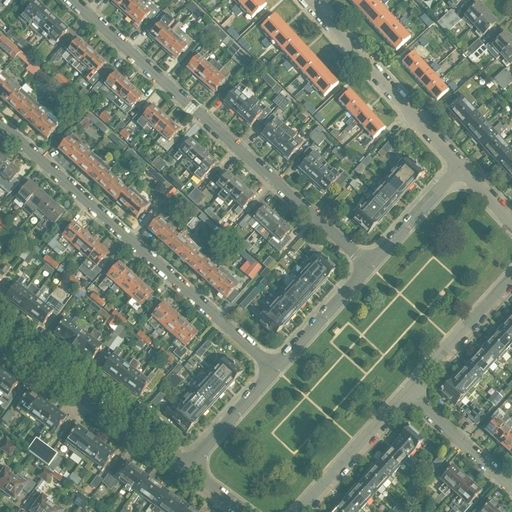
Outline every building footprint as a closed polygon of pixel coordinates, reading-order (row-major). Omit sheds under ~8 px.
[(114,0),(111,4),(110,5),(115,9),(115,8),(117,10),(125,0),(114,0)] [(125,0),(117,10),(121,14),(122,14),(124,16),(137,0),(125,0)] [(145,0),(137,0),(124,16),(126,17),(126,18),(130,22),(131,21),(148,2),(147,1),(145,0)] [(260,0),(249,0),(242,7),(252,18),(266,6),(260,0)] [(374,0),(360,0),(354,6),(365,18),(379,5),(374,0)] [(448,0),(451,2),(447,5),(452,10),(463,0),(448,0)] [(24,13),(18,19),(25,26),(28,23),(31,25),(45,9),(43,7),(44,6),(39,2),(38,3),(37,2),(26,15),(24,13)] [(148,2),(131,21),(134,24),(133,25),(137,29),(138,28),(143,22),(147,18),(150,20),(151,21),(159,12),(148,2)] [(192,14),(197,9),(191,3),(186,8),(192,14)] [(375,29),(389,16),(379,5),(365,18),(375,29)] [(460,22),(458,24),(462,28),(465,25),(467,26),(471,30),(474,27),(487,15),(479,5),(462,20),(460,22)] [(31,25),(29,27),(37,34),(41,29),(53,16),(53,15),(49,10),(48,11),(45,9),(31,25)] [(197,9),(192,14),(192,15),(199,22),(205,16),(197,9)] [(451,12),(437,25),(441,30),(455,17),(451,12)] [(148,37),(148,38),(152,42),(153,41),(155,43),(173,22),(163,13),(153,24),(157,27),(157,28),(148,37)] [(421,19),(429,28),(433,24),(425,15),(421,19)] [(487,15),(474,27),(478,32),(475,35),(479,40),(496,24),(487,15)] [(37,34),(36,35),(39,38),(41,37),(44,40),(45,38),(46,39),(61,23),(58,21),(59,20),(55,16),(54,17),(53,16),(41,29),(37,34)] [(272,40),(285,28),(275,16),(262,29),(272,40)] [(389,16),(375,29),(386,40),(399,28),(389,16)] [(455,17),(441,30),(446,35),(458,24),(460,22),(455,17)] [(155,43),(154,44),(158,48),(159,47),(162,49),(179,30),(183,26),(179,23),(171,32),(167,30),(174,23),(173,22),(155,43)] [(61,23),(46,39),(50,42),(49,43),(53,47),(57,43),(61,39),(69,30),(68,29),(69,29),(64,25),(63,25),(61,23)] [(207,35),(214,27),(210,24),(203,31),(207,35)] [(227,37),(217,27),(216,29),(214,27),(207,35),(217,44),(219,46),(221,44),(227,38),(227,37)] [(226,33),(235,42),(240,37),(230,28),(226,33)] [(282,52),(296,39),(285,28),(272,40),(282,52)] [(399,28),(386,40),(396,52),(410,39),(399,28)] [(16,42),(20,37),(12,30),(8,35),(16,42)] [(179,30),(162,49),(164,51),(163,52),(168,56),(168,55),(181,41),(186,36),(182,32),(179,30)] [(487,46),(484,49),(487,52),(496,61),(501,57),(511,46),(511,41),(506,35),(495,44),(492,40),(486,46),(487,46)] [(181,41),(168,55),(171,57),(170,58),(175,62),(176,61),(178,58),(193,42),(189,38),(186,36),(181,41)] [(3,37),(0,39),(0,48),(11,58),(14,61),(17,57),(20,53),(12,46),(3,37)] [(23,49),(28,44),(20,37),(16,42),(23,49)] [(227,38),(223,42),(226,45),(229,49),(233,45),(234,44),(230,41),(227,38)] [(419,42),(424,48),(429,44),(427,42),(423,38),(419,42)] [(55,56),(60,61),(62,59),(68,65),(85,45),(83,43),(84,43),(80,39),(79,39),(67,53),(62,48),(60,50),(55,56)] [(237,44),(247,53),(251,48),(242,39),(237,44)] [(296,39),(282,52),(293,63),(307,51),(296,39)] [(471,57),(483,47),(478,41),(466,52),(470,57),(471,57)] [(30,58),(36,51),(28,44),(23,49),(26,51),(24,53),(30,58)] [(85,45),(68,65),(75,71),(92,51),(90,49),(91,48),(86,44),(85,45)] [(227,52),(233,58),(240,50),(237,47),(234,44),(229,49),(228,51),(227,52)] [(511,46),(501,57),(505,61),(502,64),(507,69),(511,63),(511,46)] [(476,62),(487,52),(484,49),(483,47),(471,57),(470,57),(468,59),(473,64),(476,62)] [(205,49),(185,71),(189,75),(190,74),(192,76),(205,62),(209,57),(206,54),(209,52),(205,49)] [(244,69),(251,61),(248,57),(240,50),(233,58),(232,59),(244,69)] [(92,51),(75,71),(78,74),(81,77),(86,71),(99,57),(100,56),(95,52),(94,53),(92,51)] [(303,75),(317,62),(307,51),(293,63),(303,75)] [(20,53),(17,57),(28,67),(25,70),(28,72),(24,77),(29,81),(34,76),(40,70),(21,53),(20,53)] [(413,54),(402,64),(411,74),(422,64),(413,54)] [(86,71),(81,77),(85,80),(87,82),(89,83),(93,86),(94,85),(101,77),(97,74),(106,63),(102,59),(101,60),(99,57),(86,71)] [(192,76),(191,77),(196,81),(196,80),(199,82),(216,63),(213,60),(208,65),(205,62),(192,76)] [(251,61),(244,69),(249,74),(256,65),(251,61)] [(317,62),(303,75),(314,86),(327,73),(317,62)] [(216,63),(199,82),(201,84),(201,85),(205,89),(206,88),(218,74),(223,69),(220,66),(216,63)] [(422,64),(411,74),(420,83),(430,73),(422,64)] [(218,74),(206,88),(208,91),(207,91),(212,96),(213,95),(230,75),(226,72),(225,67),(223,69),(218,74)] [(40,70),(34,76),(37,79),(39,76),(53,89),(54,89),(57,85),(40,70)] [(498,87),(510,76),(505,71),(493,81),(498,87)] [(0,97),(8,105),(18,95),(17,94),(21,90),(22,89),(3,72),(2,73),(0,75),(0,97)] [(99,82),(92,91),(97,95),(99,92),(102,95),(106,98),(111,92),(110,92),(123,79),(120,77),(121,76),(117,72),(116,73),(106,84),(102,80),(99,82)] [(264,72),(259,77),(265,83),(266,84),(270,79),(264,72)] [(327,73),(314,86),(324,97),(338,85),(327,73)] [(428,92),(439,82),(430,73),(420,83),(428,92)] [(61,86),(66,80),(59,74),(54,79),(61,86)] [(511,78),(510,76),(498,87),(503,91),(511,82),(511,78)] [(112,97),(109,101),(112,104),(129,85),(127,83),(128,82),(123,78),(123,79),(110,92),(111,92),(114,95),(112,97)] [(270,79),(266,84),(271,89),(276,84),(270,79)] [(66,80),(61,86),(67,90),(72,85),(66,80)] [(461,100),(449,111),(452,114),(450,116),(456,122),(471,108),(470,107),(474,103),(469,96),(478,88),(476,86),(471,81),(456,94),(461,100)] [(439,82),(428,92),(437,102),(447,92),(439,82)] [(454,92),(458,88),(453,82),(448,86),(454,92)] [(57,85),(54,89),(58,93),(73,105),(76,102),(62,89),(57,85)] [(129,85),(112,104),(116,107),(119,110),(124,104),(136,91),(137,90),(132,86),(131,87),(129,85)] [(223,104),(222,105),(227,109),(228,108),(230,109),(236,103),(240,98),(242,96),(245,93),(247,91),(240,85),(223,104)] [(303,90),(294,98),(296,101),(306,92),(306,93),(311,89),(308,86),(303,90)] [(84,89),(76,98),(80,102),(81,100),(82,101),(89,94),(84,89)] [(37,112),(41,107),(21,90),(17,94),(18,95),(8,105),(28,122),(37,112)] [(124,104),(119,110),(126,116),(131,110),(143,97),(144,96),(139,92),(138,93),(136,91),(124,104)] [(230,109),(229,110),(233,114),(234,113),(236,115),(252,98),(254,97),(247,91),(245,93),(242,96),(240,98),(236,103),(230,109)] [(280,94),(273,102),(278,107),(285,99),(284,98),(287,95),(283,91),(280,94)] [(348,112),(359,102),(350,92),(339,102),(348,112)] [(285,99),(278,107),(283,112),(291,103),(290,103),(292,100),(288,97),(286,99),(285,99)] [(252,98),(236,115),(238,117),(237,118),(242,122),(243,121),(255,108),(257,106),(259,104),(252,98)] [(345,131),(356,121),(367,111),(359,102),(348,112),(353,117),(346,124),(348,127),(345,130),(345,131)] [(312,116),(316,112),(307,103),(303,107),(312,116)] [(133,120),(132,121),(143,131),(144,130),(148,125),(160,112),(158,110),(159,109),(154,105),(147,114),(142,110),(133,120)] [(255,108),(243,121),(246,124),(245,125),(249,129),(250,128),(254,123),(255,123),(257,124),(259,122),(261,124),(272,112),(267,108),(263,112),(257,106),(255,108)] [(471,108),(456,122),(461,127),(462,126),(466,129),(479,117),(487,110),(483,106),(475,113),(471,108)] [(47,140),(56,129),(60,125),(48,115),(49,113),(41,107),(37,112),(28,122),(47,140)] [(78,123),(87,113),(82,108),(73,119),(78,123)] [(479,117),(466,129),(468,132),(467,134),(472,140),(488,126),(481,119),(489,112),(487,110),(479,117)] [(144,130),(143,131),(150,137),(155,132),(167,118),(164,116),(165,115),(161,111),(160,112),(148,125),(144,130)] [(365,130),(376,120),(367,111),(356,121),(345,131),(348,134),(356,127),(357,127),(360,124),(365,130)] [(99,119),(106,125),(112,119),(105,112),(103,114),(99,119)] [(86,118),(80,125),(85,130),(91,123),(93,124),(106,136),(109,132),(89,114),(85,118),(86,118)] [(324,120),(318,114),(314,118),(320,124),(324,120)] [(260,137),(259,138),(264,142),(264,141),(266,143),(282,126),(279,122),(276,120),(277,119),(273,116),(273,117),(272,116),(263,126),(265,128),(264,130),(266,131),(260,137)] [(155,132),(150,137),(153,140),(158,135),(161,137),(173,124),(174,123),(170,119),(169,120),(167,118),(155,132)] [(376,120),(365,130),(373,140),(385,130),(381,126),(376,120)] [(119,134),(126,126),(121,122),(114,130),(119,134)] [(161,137),(156,143),(167,153),(179,139),(175,135),(180,130),(181,129),(176,125),(176,126),(173,124),(161,137)] [(488,126),(472,140),(477,145),(479,144),(482,147),(496,135),(504,128),(500,124),(492,131),(488,126)] [(266,143),(266,144),(270,148),(271,147),(273,149),(289,132),(286,129),(283,126),(282,126),(266,143)] [(496,135),(482,147),(485,151),(484,152),(489,158),(504,144),(498,137),(506,130),(504,128),(496,135)] [(314,142),(321,134),(320,133),(316,129),(308,138),(313,142),(314,142)] [(127,139),(131,135),(125,130),(121,134),(127,139)] [(330,134),(336,140),(340,136),(334,130),(330,134)] [(289,132),(273,149),(274,150),(276,152),(275,153),(280,157),(281,156),(297,137),(290,131),(289,132)] [(66,144),(59,151),(79,168),(92,153),(73,136),(68,132),(61,139),(66,144)] [(321,134),(314,142),(318,147),(328,136),(323,132),(322,134),(321,134)] [(112,134),(108,138),(123,151),(127,148),(112,134)] [(297,137),(281,156),(283,157),(282,159),(286,163),(287,161),(293,155),(303,143),(297,137)] [(178,153),(173,158),(174,159),(177,162),(182,156),(185,159),(197,145),(195,143),(196,142),(191,138),(191,139),(178,153)] [(106,148),(110,144),(105,139),(101,143),(106,148)] [(382,151),(386,155),(395,145),(391,141),(382,151)] [(188,162),(184,168),(187,170),(203,151),(202,149),(202,148),(198,144),(197,145),(185,159),(188,162)] [(504,144),(489,158),(494,163),(495,162),(499,165),(511,153),(511,152),(511,151),(511,145),(508,149),(504,144)] [(141,147),(137,152),(142,156),(146,151),(141,147)] [(308,159),(297,172),(301,176),(302,175),(304,177),(321,159),(309,148),(303,155),(308,159)] [(339,152),(335,156),(342,162),(347,156),(340,149),(339,152)] [(203,151),(187,170),(190,173),(194,176),(198,171),(210,157),(211,156),(207,152),(206,153),(203,151)] [(511,152),(511,153),(499,165),(502,169),(501,170),(500,170),(505,176),(511,170),(511,151),(511,152)] [(143,169),(146,165),(131,152),(128,156),(143,169)] [(111,170),(92,153),(79,168),(98,185),(108,174),(107,174),(111,170)] [(361,164),(366,168),(373,160),(368,156),(361,164)] [(155,169),(162,161),(158,157),(151,165),(155,169)] [(198,171),(194,176),(197,179),(200,182),(217,164),(218,163),(213,158),(212,159),(210,157),(198,171)] [(0,160),(0,177),(11,166),(2,158),(0,160)] [(304,177),(303,178),(308,182),(309,181),(311,183),(326,166),(327,164),(321,159),(304,177)] [(402,159),(397,165),(400,168),(401,168),(416,182),(424,174),(414,164),(415,164),(410,159),(409,160),(408,159),(405,162),(402,159)] [(162,161),(155,169),(159,173),(167,165),(162,161)] [(359,176),(366,168),(361,164),(354,171),(359,176)] [(0,177),(0,187),(9,195),(19,184),(14,180),(20,174),(11,166),(4,173),(1,177),(0,177)] [(326,166),(311,183),(313,185),(312,186),(317,190),(318,189),(330,175),(325,171),(328,168),(326,166)] [(400,168),(393,177),(408,191),(416,182),(401,168),(400,168)] [(151,169),(147,173),(162,186),(166,182),(151,169)] [(330,175),(318,189),(320,191),(319,192),(324,196),(325,195),(333,185),(338,190),(350,177),(344,172),(340,177),(339,176),(333,171),(330,175)] [(216,177),(206,188),(211,192),(214,195),(218,198),(223,193),(235,179),(232,177),(233,176),(229,172),(228,173),(220,181),(216,177)] [(127,192),(126,191),(108,174),(98,185),(118,203),(127,192)] [(173,186),(178,181),(171,175),(167,180),(173,186)] [(393,177),(385,185),(400,200),(408,191),(393,177)] [(223,193),(218,198),(221,201),(225,204),(241,185),(239,183),(240,182),(236,178),(235,179),(223,193)] [(178,181),(173,186),(180,192),(185,187),(178,181)] [(349,185),(355,191),(359,187),(353,181),(349,185)] [(381,182),(373,190),(377,194),(393,208),(400,200),(385,185),(382,183),(381,182)] [(30,184),(16,200),(24,208),(38,191),(30,184)] [(241,185),(225,204),(227,206),(228,205),(232,201),(236,204),(248,190),(249,189),(244,185),(243,186),(241,185)] [(137,220),(147,209),(150,205),(130,187),(126,191),(127,192),(118,203),(137,220)] [(167,202),(176,192),(172,188),(163,198),(167,202)] [(193,203),(202,194),(201,193),(196,189),(187,198),(193,203)] [(234,212),(234,213),(238,216),(241,212),(255,196),(256,195),(251,191),(250,192),(248,190),(236,204),(239,207),(234,212)] [(34,215),(48,199),(38,191),(24,208),(23,209),(31,217),(33,214),(34,215)] [(202,194),(193,203),(197,207),(206,197),(202,194)] [(338,207),(347,198),(342,194),(334,203),(338,207)] [(369,197),(366,200),(367,200),(369,203),(384,217),(393,208),(377,194),(372,199),(369,197)] [(197,210),(182,197),(179,201),(194,214),(197,210)] [(38,227),(56,206),(48,199),(34,215),(42,222),(38,227)] [(366,200),(358,208),(361,211),(377,225),(384,217),(369,203),(367,200),(366,200)] [(249,215),(239,226),(244,231),(249,226),(251,228),(255,231),(259,226),(260,226),(272,212),(270,210),(271,209),(266,205),(265,206),(256,217),(253,219),(249,215)] [(56,206),(38,227),(42,231),(44,229),(48,233),(55,225),(64,214),(56,206)] [(358,208),(352,214),(354,216),(355,217),(353,220),(368,234),(377,225),(361,211),(358,208)] [(211,219),(215,215),(209,209),(205,213),(211,219)] [(259,226),(255,231),(259,234),(262,237),(279,219),(277,217),(278,216),(273,211),(272,212),(260,226),(259,226)] [(217,228),(201,215),(198,219),(213,232),(217,228)] [(215,215),(211,219),(218,225),(221,221),(215,215)] [(0,218),(0,225),(1,226),(5,229),(8,225),(4,221),(0,218)] [(192,231),(199,223),(194,218),(187,227),(192,231)] [(279,219),(262,237),(265,240),(269,236),(269,235),(273,238),(285,224),(286,223),(281,219),(280,220),(279,219)] [(178,237),(158,220),(149,231),(168,248),(178,237)] [(226,223),(222,229),(225,231),(226,230),(231,234),(237,226),(233,222),(230,226),(226,223)] [(274,239),(269,244),(279,254),(290,242),(286,238),(292,231),(293,230),(288,225),(287,226),(285,224),(273,238),(274,239)] [(59,232),(47,246),(58,255),(60,252),(63,254),(67,250),(69,247),(70,247),(83,232),(84,231),(79,227),(78,228),(75,225),(65,237),(59,232)] [(9,234),(0,227),(0,236),(4,240),(9,234)] [(83,232),(70,247),(72,250),(72,249),(74,250),(75,249),(80,253),(91,240),(93,238),(87,234),(86,235),(83,232)] [(236,245),(221,232),(217,236),(232,249),(236,245)] [(188,265),(191,261),(197,254),(201,250),(182,233),(178,237),(168,248),(188,265)] [(18,242),(11,237),(8,241),(15,246),(18,242)] [(91,240),(80,253),(84,257),(83,259),(86,261),(86,262),(100,247),(96,243),(97,242),(93,238),(91,240)] [(294,248),(298,251),(306,243),(302,239),(294,248)] [(248,252),(249,251),(252,247),(246,242),(242,246),(248,252)] [(31,251),(36,255),(40,249),(35,246),(31,251)] [(86,261),(82,266),(87,270),(84,274),(92,281),(95,277),(100,271),(96,268),(108,255),(104,251),(105,249),(101,246),(100,247),(86,262),(86,261)] [(254,246),(252,247),(249,251),(254,255),(258,250),(254,246)] [(24,262),(32,252),(27,248),(20,258),(24,262)] [(240,249),(237,253),(251,266),(245,275),(252,280),(262,268),(240,249)] [(310,262),(328,279),(336,270),(320,256),(313,250),(306,259),(310,262)] [(32,252),(24,262),(29,265),(36,255),(32,252)] [(207,282),(216,272),(197,254),(191,261),(188,265),(207,282)] [(52,268),(56,263),(47,256),(43,260),(52,268)] [(263,265),(266,268),(273,261),(269,257),(263,265)] [(282,260),(278,264),(284,269),(288,265),(282,260)] [(266,268),(271,273),(278,265),(273,261),(266,268)] [(302,270),(305,273),(321,287),(328,279),(310,262),(307,265),(302,270)] [(0,273),(0,281),(10,270),(9,269),(11,267),(8,265),(6,267),(5,266),(1,273),(0,273)] [(103,284),(99,289),(104,293),(108,288),(111,291),(114,287),(127,272),(129,271),(124,267),(123,268),(120,265),(110,276),(103,284)] [(216,272),(207,282),(227,300),(240,285),(221,268),(217,272),(216,272)] [(265,280),(271,273),(266,268),(260,276),(265,280)] [(295,273),(292,276),(292,277),(293,277),(295,279),(313,296),(321,287),(305,273),(302,270),(297,275),(295,273)] [(114,287),(111,291),(114,294),(118,290),(119,288),(120,288),(124,292),(136,279),(137,278),(132,273),(130,275),(127,272),(114,287)] [(73,277),(69,281),(77,288),(81,284),(79,282),(73,277)] [(292,277),(285,285),(290,290),(305,304),(313,296),(292,277)] [(22,278),(6,299),(10,302),(9,303),(15,308),(28,289),(22,285),(25,281),(22,278)] [(136,279),(124,292),(129,296),(127,298),(131,302),(144,287),(140,283),(141,282),(137,278),(136,279)] [(84,280),(81,284),(86,289),(89,285),(84,280)] [(260,284),(265,289),(269,285),(263,280),(260,284)] [(28,289),(15,308),(21,312),(22,311),(25,313),(40,292),(31,285),(28,289)] [(131,313),(127,317),(130,319),(128,321),(132,325),(140,316),(136,313),(153,295),(149,291),(150,290),(146,286),(144,287),(131,302),(130,303),(128,306),(133,310),(131,313)] [(40,292),(25,313),(29,316),(28,318),(34,321),(48,302),(41,297),(47,289),(44,287),(40,292)] [(298,312),(305,304),(290,290),(285,295),(283,292),(280,296),(298,312)] [(81,301),(84,297),(78,293),(75,297),(81,301)] [(90,298),(98,304),(101,300),(93,294),(90,298)] [(290,321),(298,312),(280,296),(276,299),(279,302),(275,306),(290,321)] [(48,302),(34,321),(39,325),(40,324),(44,327),(52,315),(57,318),(65,307),(51,298),(48,302)] [(245,310),(253,302),(248,298),(241,306),(245,310)] [(93,303),(89,307),(98,314),(101,310),(93,303)] [(154,316),(148,324),(156,331),(159,327),(172,312),(173,311),(169,307),(167,308),(164,305),(154,316)] [(282,329),(290,321),(275,306),(270,311),(267,309),(264,313),(282,329)] [(169,332),(182,318),(176,313),(175,315),(172,312),(159,327),(163,330),(165,328),(169,332)] [(275,338),(282,329),(264,313),(259,318),(262,321),(259,324),(275,338)] [(119,315),(116,319),(124,326),(127,321),(119,315)] [(117,321),(111,316),(106,323),(112,328),(117,321)] [(66,320),(55,334),(56,335),(56,336),(61,340),(61,339),(65,341),(80,320),(77,317),(72,324),(66,320)] [(182,318),(169,332),(174,336),(172,338),(176,342),(189,327),(185,323),(186,322),(182,318)] [(80,320),(65,341),(69,344),(68,345),(67,346),(73,350),(84,334),(90,327),(80,320)] [(503,328),(500,331),(511,342),(511,326),(506,321),(501,326),(503,328)] [(176,342),(172,345),(177,350),(175,353),(178,356),(182,360),(183,359),(188,352),(184,349),(193,340),(197,335),(193,331),(194,330),(190,326),(189,327),(176,342)] [(122,333),(118,337),(122,340),(129,331),(125,328),(122,333)] [(84,334),(73,350),(78,354),(80,352),(82,354),(98,333),(95,331),(90,338),(84,334)] [(495,333),(490,338),(505,352),(511,346),(511,347),(511,342),(500,331),(497,335),(495,333)] [(145,342),(148,338),(140,332),(137,336),(145,342)] [(98,333),(82,354),(86,357),(86,358),(91,362),(92,361),(92,362),(103,347),(97,343),(103,336),(98,333)] [(487,346),(484,349),(504,367),(507,363),(502,359),(506,353),(505,352),(490,338),(485,344),(486,346),(487,346)] [(142,349),(146,345),(140,340),(136,344),(142,349)] [(200,351),(204,355),(212,346),(208,342),(200,351)] [(116,354),(103,370),(107,373),(106,374),(112,378),(113,377),(123,363),(117,359),(123,352),(119,349),(116,354)] [(479,351),(473,356),(489,370),(494,364),(501,370),(504,367),(484,349),(481,352),(480,352),(479,351)] [(156,354),(151,350),(148,354),(153,358),(156,354)] [(167,352),(164,356),(172,363),(175,359),(167,352)] [(470,364),(468,367),(487,385),(490,381),(484,376),(489,370),(473,356),(468,362),(469,362),(470,364)] [(188,363),(194,368),(197,364),(192,359),(188,363)] [(221,359),(215,365),(234,382),(242,373),(226,359),(224,361),(221,359)] [(113,377),(112,378),(118,382),(118,381),(122,384),(137,363),(134,360),(129,367),(123,363),(113,377)] [(137,363),(122,384),(125,386),(124,387),(130,391),(131,391),(141,376),(136,373),(141,365),(137,363)] [(172,373),(176,377),(183,369),(179,365),(171,372),(172,373)] [(215,365),(208,374),(227,391),(234,382),(215,365)] [(462,368),(457,374),(473,388),(474,389),(479,383),(484,388),(487,385),(468,367),(465,370),(462,368)] [(0,370),(0,389),(10,376),(5,372),(4,373),(0,370)] [(131,391),(130,391),(136,396),(136,395),(141,398),(147,389),(151,393),(165,377),(164,376),(159,372),(156,377),(152,374),(147,381),(141,376),(131,391)] [(171,372),(165,380),(175,389),(182,382),(176,377),(172,373),(171,372)] [(208,374),(200,382),(219,399),(227,391),(208,374)] [(454,382),(451,385),(466,398),(471,403),(474,400),(471,397),(476,391),(474,389),(473,388),(457,374),(452,380),(454,382)] [(10,376),(0,389),(0,390),(4,394),(0,400),(0,402),(3,405),(1,408),(5,411),(16,395),(12,392),(18,384),(15,381),(16,380),(10,376)] [(200,382),(192,391),(211,408),(219,399),(200,382)] [(449,383),(441,392),(461,411),(461,410),(469,416),(468,417),(473,422),(481,412),(473,404),(469,409),(465,405),(464,406),(461,404),(466,398),(451,385),(449,383)] [(163,389),(160,393),(165,398),(168,394),(163,389)] [(193,396),(187,402),(203,417),(211,408),(192,391),(190,394),(193,396)] [(29,393),(16,411),(17,412),(20,414),(25,418),(28,414),(39,400),(40,398),(34,393),(33,395),(29,393)] [(165,398),(160,393),(151,403),(156,408),(165,398)] [(28,414),(25,418),(34,424),(37,421),(49,405),(43,400),(41,402),(39,400),(28,414)] [(180,405),(176,408),(196,425),(203,417),(187,402),(183,407),(180,405)] [(37,421),(34,424),(43,431),(46,427),(57,413),(54,411),(55,409),(49,405),(37,421)] [(169,407),(163,414),(171,421),(170,421),(176,427),(178,425),(181,429),(186,435),(187,434),(188,434),(196,425),(176,408),(173,405),(171,408),(169,407)] [(9,411),(2,421),(7,425),(14,415),(9,411)] [(39,436),(37,440),(46,447),(49,443),(50,442),(52,439),(54,436),(66,420),(65,419),(63,417),(64,416),(58,411),(57,413),(46,427),(43,431),(39,436)] [(481,412),(473,422),(477,426),(484,418),(486,416),(481,412)] [(499,416),(485,431),(493,438),(498,433),(504,426),(510,420),(506,416),(503,419),(499,416)] [(457,424),(460,427),(465,421),(462,418),(457,424)] [(498,433),(493,438),(497,442),(496,442),(501,446),(511,434),(511,433),(511,422),(510,420),(504,426),(498,433)] [(400,437),(415,450),(420,445),(424,449),(428,444),(409,427),(400,437)] [(78,428),(64,446),(69,450),(68,450),(73,453),(87,435),(88,433),(82,429),(81,431),(78,428)] [(511,433),(511,434),(501,446),(502,448),(504,450),(506,450),(508,452),(509,453),(511,449),(511,433)] [(19,434),(13,442),(18,446),(24,438),(19,434)] [(87,435),(73,453),(82,460),(97,440),(91,435),(89,437),(87,435)] [(410,456),(415,450),(400,437),(395,442),(397,444),(394,447),(414,465),(417,462),(410,456)] [(36,439),(27,452),(48,468),(48,467),(51,464),(57,456),(57,455),(46,447),(37,440),(36,439)] [(97,440),(82,460),(88,464),(84,469),(88,472),(95,463),(94,463),(105,448),(102,446),(103,445),(97,440)] [(5,454),(12,443),(10,441),(9,443),(7,441),(0,450),(5,454)] [(12,443),(5,454),(9,457),(16,448),(14,447),(15,445),(12,443)] [(105,448),(94,463),(95,463),(99,466),(97,470),(101,473),(114,456),(111,453),(112,451),(106,447),(105,448)] [(389,449),(384,455),(399,468),(404,463),(411,469),(414,465),(394,447),(391,451),(389,449)] [(394,474),(399,468),(384,455),(379,460),(381,462),(378,466),(397,484),(401,480),(394,474)] [(51,464),(48,467),(52,470),(54,472),(63,460),(57,456),(51,464)] [(432,466),(436,469),(444,460),(440,456),(432,466)] [(110,473),(103,484),(106,486),(107,487),(112,490),(114,486),(115,487),(120,481),(126,485),(138,469),(132,465),(131,466),(128,464),(126,463),(116,478),(115,477),(110,473)] [(394,487),(397,484),(378,466),(374,470),(372,468),(367,473),(382,487),(388,481),(394,487)] [(431,475),(436,469),(432,466),(426,472),(431,475)] [(0,476),(0,493),(3,495),(15,479),(8,474),(9,473),(2,467),(2,468),(0,469),(0,473),(1,475),(0,476)] [(445,484),(438,491),(442,494),(453,483),(453,484),(457,480),(455,478),(459,474),(452,467),(441,480),(445,484)] [(44,469),(37,478),(42,481),(50,470),(47,469),(46,470),(44,469)] [(138,469),(126,485),(132,490),(136,493),(146,478),(142,475),(143,473),(138,469)] [(50,470),(42,481),(44,482),(46,484),(47,484),(53,475),(54,474),(52,472),(50,470)] [(377,492),(382,487),(367,473),(362,478),(364,480),(361,484),(381,502),(384,498),(377,492)] [(453,483),(442,494),(445,497),(452,490),(455,493),(467,480),(460,474),(459,474),(455,478),(457,480),(453,484),(453,483)] [(15,479),(3,495),(9,500),(10,498),(11,499),(14,501),(21,492),(25,494),(27,491),(30,493),(36,485),(28,480),(27,481),(18,475),(15,479)] [(91,484),(90,486),(95,489),(102,480),(97,476),(91,484)] [(423,476),(416,484),(420,487),(427,479),(423,476)] [(133,496),(130,501),(133,504),(140,495),(146,500),(158,484),(151,479),(150,481),(146,478),(136,493),(133,496)] [(452,510),(450,511),(451,511),(453,510),(466,495),(469,491),(470,493),(475,488),(474,487),(472,485),(467,480),(455,493),(459,496),(449,507),(452,510)] [(409,489),(407,491),(412,496),(414,493),(414,494),(420,487),(416,484),(414,483),(409,489)] [(151,504),(145,511),(151,511),(152,511),(166,492),(162,490),(163,488),(164,488),(158,484),(146,500),(151,504)] [(378,505),(381,502),(361,484),(358,487),(356,485),(351,491),(366,505),(371,499),(378,505)] [(426,500),(433,491),(428,487),(421,495),(426,500)] [(451,511),(456,511),(457,511),(465,511),(470,507),(469,506),(481,493),(475,488),(470,493),(469,491),(466,495),(453,510),(451,511)] [(362,511),(361,511),(366,505),(351,491),(346,496),(348,498),(344,502),(355,511),(362,511)] [(166,492),(152,511),(167,511),(177,498),(171,494),(170,495),(166,492)] [(81,494),(74,504),(78,507),(79,508),(86,498),(81,494)] [(431,499),(429,502),(432,505),(434,502),(435,502),(439,497),(436,494),(431,499)] [(439,497),(435,502),(438,505),(445,497),(442,494),(439,497)] [(46,500),(42,497),(31,511),(47,511),(50,508),(53,505),(53,503),(49,499),(46,500)] [(86,498),(79,508),(83,511),(90,501),(86,498)] [(182,511),(186,507),(182,504),(183,503),(177,498),(167,511),(182,511)] [(355,511),(344,502),(341,506),(339,504),(334,509),(337,511),(355,511)] [(482,511),(493,511),(498,508),(491,502),(482,511)]
